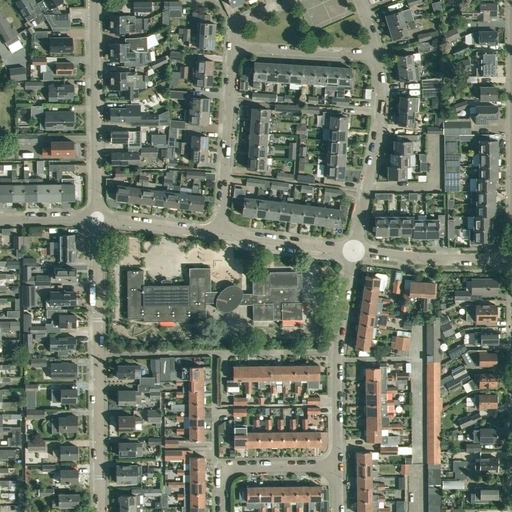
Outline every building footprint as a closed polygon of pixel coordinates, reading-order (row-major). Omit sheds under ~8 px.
[(29,21),(34,18),(37,25),(40,23),(44,17),(37,6),(33,8),(28,0),(21,0),(16,3),(24,17),(27,22),(29,21)] [(43,0),(49,10),(63,2),(61,0),(43,0)] [(169,11),(181,11),(181,2),(169,3),(169,11)] [(469,7),(461,11),(461,19),(477,19),(477,21),(487,21),(487,18),(487,16),(496,16),(495,4),(480,4),(480,7),(469,7)] [(386,17),(389,29),(413,22),(410,10),(400,12),(386,17)] [(0,33),(6,43),(5,44),(7,47),(19,40),(17,35),(18,35),(14,28),(12,29),(2,12),(0,12),(0,33)] [(70,15),(43,15),(52,29),(70,29),(70,15)] [(197,36),(213,37),(214,25),(209,24),(209,16),(199,15),(198,24),(196,24),(196,30),(198,31),(197,36)] [(147,19),(135,19),(135,17),(128,17),(128,16),(110,17),(110,25),(147,24),(147,19)] [(413,22),(389,29),(392,40),(407,36),(406,32),(415,29),(413,22)] [(128,32),(135,32),(141,32),(141,29),(147,29),(147,24),(110,25),(110,33),(128,33),(128,32)] [(455,28),(442,34),(446,43),(459,37),(455,28)] [(429,33),(430,39),(431,39),(431,41),(439,38),(436,31),(429,33)] [(46,32),(35,32),(33,36),(33,43),(46,43),(46,32)] [(479,33),(473,33),(473,38),(472,38),(472,45),(496,44),(496,32),(479,32),(479,33)] [(430,39),(429,33),(417,37),(419,42),(430,39)] [(190,48),(195,48),(213,49),(213,37),(197,36),(197,41),(195,41),(190,41),(190,48)] [(73,44),(72,44),(72,38),(50,39),(50,53),(72,52),(72,51),(73,51),(73,44)] [(111,45),(111,53),(147,52),(147,47),(135,47),(135,45),(128,45),(128,44),(111,45)] [(466,45),(457,48),(459,54),(469,51),(466,45)] [(147,52),(111,53),(111,61),(128,61),(128,60),(135,60),(135,58),(141,58),(141,57),(147,57),(147,52)] [(478,61),(478,65),(496,65),(496,52),(476,52),(476,61),(478,61)] [(396,57),(397,70),(413,68),(420,67),(419,61),(413,62),(412,55),(396,57)] [(164,64),(161,58),(150,63),(152,68),(164,64)] [(193,67),(192,73),(211,74),(212,62),(197,61),(197,67),(193,67)] [(47,74),(51,74),(56,74),(56,75),(72,75),(72,63),(56,64),(51,64),(51,65),(47,65),(47,74)] [(259,86),(259,81),(265,81),(266,64),(254,63),(253,80),(252,88),(259,89),(259,86)] [(277,82),(278,65),(266,64),(265,81),(265,85),(271,86),(271,82),(277,82)] [(278,65),(277,82),(289,83),(290,65),(278,65)] [(290,65),(289,83),(301,83),(302,66),(290,65)] [(496,65),(478,65),(478,69),(476,69),(477,77),(496,77),(496,65)] [(302,66),(301,83),(313,84),(314,67),(302,66)] [(314,67),(313,84),(326,85),(327,67),(314,67)] [(338,86),(339,68),(327,67),(326,85),(337,86),(338,86)] [(417,67),(413,68),(397,70),(398,74),(396,75),(397,82),(399,82),(415,81),(419,80),(417,67)] [(24,68),(9,70),(10,83),(26,81),(24,68)] [(337,86),(336,98),(336,105),(348,106),(349,99),(344,98),(344,90),(351,90),(352,81),(350,81),(351,70),(351,69),(339,68),(338,86),(337,86)] [(148,76),(136,76),(136,73),(129,73),(111,73),(111,81),(136,81),(148,81),(148,76)] [(211,74),(192,73),(192,79),(196,79),(195,86),(210,87),(211,74)] [(422,81),(423,90),(441,90),(441,76),(438,77),(437,77),(437,80),(422,81)] [(422,80),(419,80),(415,81),(415,83),(409,84),(410,91),(423,90),(422,81),(422,80)] [(111,90),(124,89),(124,99),(138,99),(138,89),(136,89),(136,81),(111,81),(111,90)] [(57,88),(51,88),(52,99),(57,99),(72,99),(72,85),(57,86),(57,88)] [(479,89),(477,89),(477,96),(480,97),(480,101),(496,101),(496,88),(480,89),(479,89)] [(441,97),(441,90),(423,90),(422,90),(422,98),(435,98),(435,97),(441,97)] [(189,111),(209,113),(210,100),(189,98),(189,111)] [(399,112),(413,113),(417,113),(418,99),(400,98),(399,104),(398,103),(397,110),(399,110),(399,112)] [(465,102),(453,106),(455,112),(467,108),(465,102)] [(31,119),(39,119),(40,130),(73,129),(73,122),(75,122),(75,114),(73,114),(73,112),(43,113),(43,106),(31,107),(31,119)] [(111,122),(127,122),(131,122),(131,127),(158,126),(158,115),(138,115),(138,106),(126,106),(126,110),(111,110),(111,122)] [(469,120),(469,123),(472,123),(472,125),(484,124),(483,119),(496,119),(496,107),(475,107),(475,114),(469,116),(469,120)] [(251,121),(268,122),(275,123),(276,117),(268,117),(269,110),(249,109),(248,117),(251,117),(251,121)] [(208,126),(209,113),(189,111),(186,111),(186,121),(188,121),(188,124),(208,126)] [(397,123),(398,124),(398,126),(412,127),(413,113),(399,112),(399,117),(397,117),(397,123)] [(330,118),(329,130),(347,131),(347,119),(342,118),(342,114),(330,114),(330,118)] [(469,135),(469,123),(469,120),(442,120),(442,126),(442,135),(469,135)] [(267,134),(268,122),(251,121),(250,133),(267,134)] [(329,142),(346,143),(347,131),(329,130),(329,142)] [(127,132),(111,132),(112,144),(127,144),(127,141),(133,141),(133,133),(127,133),(127,132)] [(249,145),(266,146),(267,134),(250,133),(249,145)] [(36,135),(16,136),(17,143),(36,143),(36,135)] [(479,155),(497,154),(497,141),(489,141),(488,135),(473,136),(473,142),(479,142),(479,155)] [(154,146),(166,146),(166,136),(151,136),(151,146),(154,146)] [(394,155),(409,155),(412,155),(412,143),(416,143),(416,136),(401,136),(402,142),(393,142),(394,155)] [(177,149),(207,150),(207,138),(192,137),(191,144),(177,143),(177,149)] [(51,142),(51,148),(42,148),(42,156),(73,156),(73,154),(76,154),(75,144),(73,144),(73,142),(51,142)] [(328,154),(345,155),(346,143),(329,142),(328,154)] [(266,158),(266,146),(249,145),(248,157),(266,158)] [(141,157),(157,157),(157,148),(140,148),(141,157)] [(207,150),(177,149),(177,155),(191,155),(190,163),(206,163),(208,163),(209,155),(206,155),(207,150)] [(128,163),(133,163),(134,163),(134,166),(140,166),(140,154),(112,154),(112,158),(110,159),(110,164),(112,165),(112,166),(128,166),(128,163)] [(324,166),(345,167),(345,155),(328,154),(328,158),(325,158),(324,166)] [(497,167),(497,154),(479,155),(479,167),(497,167)] [(390,155),(391,167),(406,168),(409,168),(409,155),(394,155),(390,155)] [(265,165),(266,158),(248,157),(248,170),(268,171),(268,165),(265,165)] [(324,178),(336,179),(336,181),(344,182),(345,167),(324,166),(324,178)] [(406,168),(391,167),(387,167),(388,180),(406,180),(406,168)] [(479,167),(479,179),(494,180),(497,180),(497,167),(479,167)] [(169,170),(169,173),(167,186),(167,192),(165,207),(177,209),(179,194),(172,193),(173,187),(172,187),(173,180),(171,180),(172,171),(169,170)] [(24,180),(24,186),(24,202),(37,201),(36,186),(36,180),(36,179),(28,179),(28,171),(24,172),(24,180)] [(12,202),(24,202),(24,186),(18,186),(18,180),(16,180),(16,172),(11,172),(11,180),(12,180),(12,186),(12,202)] [(143,183),(142,189),(140,204),(152,206),(154,191),(148,190),(148,184),(147,184),(148,177),(148,172),(144,172),(144,173),(143,183)] [(205,173),(194,173),(193,179),(205,180),(205,181),(215,181),(215,173),(205,173)] [(277,173),(277,180),(293,182),(294,175),(277,173)] [(297,176),(296,182),(313,184),(314,178),(297,176)] [(476,192),(494,192),(494,180),(479,179),(476,179),(476,192)] [(0,201),(12,202),(12,186),(0,185),(0,201)] [(49,185),(36,186),(37,201),(49,201),(49,185)] [(61,185),(49,185),(49,201),(61,201),(61,185)] [(61,185),(61,201),(74,201),(74,202),(74,185),(61,185)] [(193,185),(192,190),(189,211),(202,212),(204,197),(198,196),(199,186),(193,185)] [(128,203),(129,187),(117,186),(115,201),(128,203)] [(129,187),(128,203),(140,204),(142,189),(129,187)] [(177,209),(189,211),(192,190),(186,189),(186,195),(179,194),(177,209)] [(167,192),(154,191),(152,206),(165,207),(167,192)] [(494,204),(494,192),(476,192),(476,205),(494,204)] [(254,217),(256,200),(244,198),(242,216),(254,217)] [(268,201),(256,200),(254,217),(266,219),(268,201)] [(266,219),(278,220),(280,203),(268,201),(266,219)] [(290,222),(292,204),(280,203),(278,220),(290,222)] [(290,222),(302,223),(304,206),(292,204),(290,222)] [(476,217),(491,217),(494,217),(494,204),(476,205),(476,217)] [(339,210),(328,209),(326,226),(338,228),(338,222),(345,223),(347,207),(340,205),(339,210)] [(304,206),(302,223),(314,225),(316,207),(304,206)] [(328,209),(316,207),(314,225),(326,226),(328,209)] [(437,220),(425,220),(425,239),(438,239),(438,231),(444,231),(444,216),(437,216),(437,220)] [(473,217),(473,230),(491,230),(491,217),(476,217),(473,217)] [(375,236),(388,236),(387,218),(375,218),(375,236)] [(400,218),(387,218),(388,236),(400,236),(400,218)] [(400,236),(413,236),(413,220),(413,218),(400,218),(400,236)] [(413,239),(425,239),(425,220),(413,220),(413,236),(413,239)] [(495,230),(491,230),(473,230),(470,230),(470,244),(481,244),(481,243),(491,243),(491,241),(495,241),(495,230)] [(52,249),(58,248),(74,248),(74,236),(58,236),(58,243),(46,243),(46,249),(52,249)] [(74,261),(74,248),(58,248),(59,261),(74,261)] [(22,259),(22,267),(35,267),(35,259),(22,259)] [(53,274),(55,274),(55,280),(61,280),(61,281),(75,281),(75,270),(64,270),(64,267),(51,267),(51,273),(53,274)] [(205,318),(205,304),(205,292),(210,292),(210,268),(189,269),(189,286),(171,286),(170,286),(169,286),(169,282),(164,282),(164,286),(162,286),(161,286),(143,286),(143,271),(127,271),(128,319),(143,319),(143,322),(190,322),(190,318),(205,318)] [(253,275),(253,294),(242,294),(241,291),(239,288),(237,286),(233,286),(230,287),(227,288),(224,290),(222,292),(210,292),(205,292),(205,304),(216,304),(217,307),(219,309),(221,311),(225,312),(228,311),(231,310),(234,308),(236,306),(253,305),(253,321),(302,320),(302,303),(294,303),(294,294),(302,294),(301,274),(297,275),(297,272),(275,272),(275,275),(269,275),(252,275),(253,275)] [(50,276),(36,276),(36,285),(50,285),(50,276)] [(365,283),(364,289),(378,291),(379,278),(366,277),(363,277),(363,283),(365,283)] [(409,296),(421,297),(422,283),(422,281),(416,280),(416,283),(410,282),(409,291),(404,291),(403,301),(409,302),(409,296)] [(497,280),(471,280),(471,294),(497,294),(497,280)] [(422,283),(421,297),(421,303),(420,312),(426,313),(427,298),(433,298),(434,293),(435,293),(436,284),(434,284),(434,282),(428,281),(428,284),(422,283)] [(36,307),(35,286),(22,286),(23,307),(36,307)] [(376,303),(378,291),(364,289),(362,289),(361,295),(363,295),(362,301),(376,303)] [(58,293),(53,293),(49,293),(49,300),(45,300),(45,309),(60,309),(60,306),(75,305),(75,292),(65,292),(64,291),(62,291),(60,292),(58,292),(58,293)] [(455,292),(454,300),(469,300),(469,292),(455,292)] [(374,315),(376,303),(362,301),(362,302),(360,301),(359,307),(362,307),(361,313),(374,315)] [(495,306),(475,306),(465,306),(465,314),(495,314),(495,313),(497,312),(497,309),(495,308),(495,306)] [(75,315),(67,315),(67,310),(46,310),(46,318),(51,318),(51,319),(51,324),(59,324),(59,327),(75,327),(75,315)] [(380,316),(374,315),(361,313),(358,313),(358,319),(360,319),(359,326),(373,327),(379,328),(378,329),(385,330),(386,324),(387,317),(380,316)] [(495,314),(465,314),(465,322),(470,322),(495,322),(496,319),(497,319),(497,316),(495,315),(495,314)] [(454,320),(448,323),(439,328),(445,338),(454,334),(454,335),(459,332),(454,320)] [(10,330),(19,330),(19,322),(10,322),(10,330)] [(371,339),(373,327),(359,326),(356,325),(356,331),(358,331),(357,337),(371,339)] [(474,333),(474,335),(468,335),(468,345),(481,345),(481,346),(497,345),(497,333),(481,333),(474,333)] [(29,335),(21,335),(21,354),(30,354),(29,335)] [(74,337),(58,338),(48,338),(49,351),(57,351),(57,356),(67,356),(67,351),(67,350),(74,349),(74,344),(75,343),(75,340),(74,339),(74,337)] [(369,352),(371,339),(357,337),(354,337),(354,343),(356,343),(356,350),(369,352)] [(395,343),(409,345),(410,339),(396,337),(395,343)] [(395,343),(394,349),(408,351),(409,348),(409,345),(395,343)] [(467,352),(463,344),(447,352),(451,360),(467,352)] [(474,366),(479,366),(479,367),(495,367),(495,365),(497,364),(497,361),(495,359),(495,354),(486,354),(486,352),(479,352),(467,352),(466,352),(474,366)] [(160,358),(160,380),(170,380),(170,358),(160,358)] [(51,365),(51,372),(43,372),(43,379),(76,379),(75,364),(51,365)] [(270,385),(270,386),(275,386),(275,381),(282,381),(282,367),(282,365),(276,365),(276,367),(270,367),(270,385)] [(287,381),(294,381),(294,366),(294,365),(288,365),(288,366),(282,367),(282,381),(282,386),(287,386),(287,381)] [(300,381),(307,381),(306,366),(306,365),(300,365),(300,366),(294,366),(294,381),(295,386),(300,386),(300,381)] [(313,366),(306,366),(307,381),(319,380),(319,376),(319,366),(319,365),(313,365),(313,366)] [(133,366),(118,366),(118,379),(134,378),(133,372),(140,372),(140,367),(133,367),(133,366)] [(240,381),(246,381),(245,367),(245,366),(239,366),(239,367),(233,367),(233,381),(227,381),(227,387),(240,387),(240,381)] [(251,381),(258,381),(258,367),(257,367),(257,366),(251,366),(251,367),(245,367),(246,381),(246,386),(251,386),(251,381)] [(264,367),(258,367),(258,381),(258,388),(263,388),(264,388),(264,385),(270,385),(270,367),(270,366),(264,366),(264,367)] [(182,380),(188,380),(203,380),(206,380),(206,372),(203,373),(203,367),(188,367),(181,367),(181,372),(177,372),(177,380),(181,380),(182,380)] [(366,382),(386,381),(393,381),(393,376),(386,376),(386,367),(379,367),(379,369),(365,369),(366,370),(364,370),(364,375),(366,375),(366,382)] [(463,367),(453,371),(456,378),(466,374),(463,367)] [(466,374),(458,379),(447,386),(451,392),(462,386),(461,385),(470,379),(466,374)] [(475,375),(475,378),(468,382),(472,390),(475,389),(486,389),(486,387),(495,387),(495,382),(497,380),(497,378),(496,376),(495,376),(495,375),(480,375),(479,375),(475,375)] [(203,392),(203,380),(188,380),(182,380),(182,385),(182,386),(183,392),(189,392),(189,393),(203,392)] [(386,381),(366,382),(364,382),(365,387),(366,387),(366,394),(386,394),(397,393),(397,388),(386,389),(386,381)] [(150,386),(150,399),(159,398),(159,385),(150,386)] [(61,391),(55,391),(55,397),(61,397),(61,403),(76,403),(76,390),(61,390),(61,391)] [(141,404),(141,398),(141,392),(134,392),(134,391),(118,391),(118,405),(134,404),(141,404)] [(203,392),(189,393),(189,392),(183,392),(183,393),(183,397),(189,397),(189,405),(203,405),(203,392)] [(393,406),(393,405),(399,405),(399,400),(393,400),(393,401),(386,401),(386,394),(366,394),(365,394),(365,399),(366,399),(366,407),(386,406),(393,406)] [(475,396),(474,408),(479,408),(479,410),(485,410),(485,408),(496,408),(495,403),(497,401),(497,398),(496,397),(496,395),(475,396)] [(35,409),(35,401),(26,401),(26,410),(35,409)] [(189,411),(189,417),(203,417),(203,405),(189,405),(171,405),(171,411),(189,411)] [(386,413),(386,406),(366,407),(365,407),(365,412),(366,412),(366,419),(380,419),(386,418),(393,418),(393,413),(386,413)] [(155,423),(160,423),(160,411),(148,411),(148,423),(155,423)] [(457,421),(461,430),(481,421),(478,414),(470,418),(469,416),(457,421)] [(59,419),(51,419),(52,427),(59,427),(59,432),(77,431),(76,417),(69,417),(69,418),(59,419)] [(140,429),(140,424),(140,418),(134,418),(134,417),(118,417),(119,430),(134,430),(140,429)] [(203,417),(189,417),(189,429),(203,429),(203,417)] [(366,424),(366,431),(381,431),(380,419),(366,419),(365,419),(365,424),(366,424)] [(234,447),(246,447),(246,433),(246,425),(234,425),(234,433),(234,447)] [(265,433),(258,433),(259,447),(271,447),(271,433),(271,427),(270,427),(265,427),(265,433)] [(290,433),(283,433),(283,447),(295,447),(295,433),(295,427),(290,427),(290,433)] [(302,433),(295,433),(295,447),(308,447),(308,433),(307,433),(307,432),(307,427),(302,427),(302,432),(302,433)] [(203,429),(189,429),(189,442),(204,442),(203,429)] [(480,429),(480,431),(473,431),(473,442),(480,442),(497,442),(497,429),(480,429)] [(10,439),(10,447),(21,447),(21,430),(11,430),(11,433),(12,433),(12,435),(15,435),(15,439),(10,439)] [(381,437),(381,431),(366,431),(365,431),(365,436),(366,436),(366,443),(380,443),(380,444),(397,444),(397,437),(381,437)] [(258,433),(246,433),(246,447),(259,447),(258,433)] [(283,433),(271,433),(271,447),(283,447),(283,433)] [(320,433),(308,433),(308,447),(320,447),(320,433)] [(142,456),(142,450),(141,444),(135,444),(135,443),(119,444),(119,456),(142,456)] [(61,450),(53,450),(53,457),(61,457),(61,460),(77,459),(77,447),(61,447),(61,450)] [(165,452),(165,461),(182,461),(182,459),(182,452),(180,452),(165,452)] [(376,461),(371,461),(371,453),(356,453),(356,454),(355,454),(356,459),(357,459),(357,466),(371,466),(376,466),(376,461)] [(189,470),(204,470),(204,457),(193,458),(189,458),(183,458),(183,459),(183,464),(189,464),(189,470)] [(475,461),(475,471),(480,470),(480,472),(497,472),(497,459),(480,459),(480,461),(475,461)] [(475,476),(475,471),(475,470),(467,470),(467,465),(467,461),(453,461),(453,472),(455,472),(455,479),(475,479),(475,476)] [(115,475),(141,474),(141,467),(136,467),(136,466),(116,466),(116,469),(115,471),(115,475)] [(371,471),(371,466),(357,466),(356,466),(356,471),(357,471),(357,478),(371,477),(377,477),(377,471),(371,471)] [(183,470),(183,475),(190,475),(190,482),(204,482),(204,470),(189,470),(183,470)] [(77,471),(61,471),(61,484),(77,483),(77,471)] [(141,483),(141,474),(115,475),(116,479),(117,481),(117,483),(136,483),(137,483),(141,483)] [(357,490),(371,490),(384,489),(384,486),(384,484),(377,484),(377,483),(371,483),(371,477),(357,478),(356,478),(356,483),(357,483),(357,490)] [(442,489),(464,489),(463,481),(442,481),(442,489)] [(190,489),(190,495),(204,494),(204,482),(190,482),(183,482),(183,487),(184,488),(190,489)] [(259,508),(259,502),(259,487),(247,488),(247,502),(246,502),(246,509),(259,509),(259,508)] [(265,502),(271,502),(271,487),(259,487),(259,502),(259,508),(264,508),(265,502)] [(284,487),(271,487),(271,502),(272,502),(272,508),(277,508),(278,508),(278,502),(284,502),(284,487)] [(296,487),(284,487),(284,502),(284,507),(289,507),(289,501),(296,501),(296,487)] [(308,487),(296,487),(296,501),(296,507),(301,507),(302,507),(302,501),(308,501),(308,487)] [(308,487),(308,501),(308,511),(313,511),(313,510),(314,510),(314,501),(321,501),(320,487),(308,487)] [(481,488),(474,488),(474,494),(471,494),(471,503),(487,503),(487,500),(497,500),(497,488),(481,488)] [(371,496),(371,490),(357,490),(356,490),(356,496),(357,496),(357,502),(371,502),(379,502),(384,502),(384,496),(377,496),(371,496)] [(204,507),(204,494),(190,495),(184,495),(184,507),(186,507),(204,507)] [(52,500),(52,507),(78,507),(78,495),(59,495),(59,500),(52,500)] [(120,509),(135,509),(135,496),(119,496),(120,509)] [(326,501),(321,501),(320,511),(328,511),(328,501),(326,501)] [(379,502),(371,502),(357,502),(356,502),(356,507),(357,507),(357,511),(389,511),(389,509),(379,509),(379,502)]
